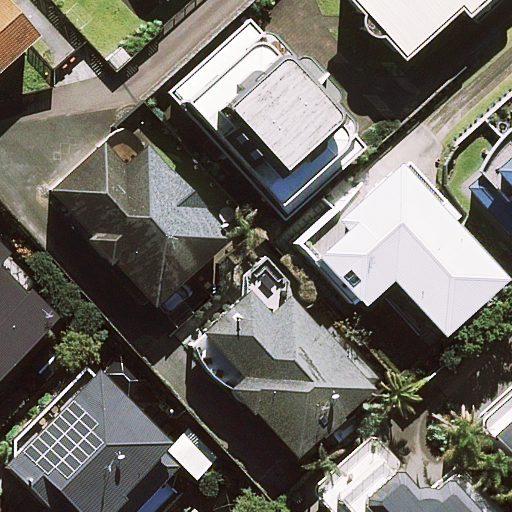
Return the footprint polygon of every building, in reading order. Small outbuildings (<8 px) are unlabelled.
[(0,0),(0,62),(39,29),(14,0),(0,0)] [(471,22),(496,0),(348,0),(358,10),(357,13),(356,16),(356,18),(356,21),(357,24),(358,26),(359,29),(361,31),(364,33),(366,34),(369,35),(371,36),(374,36),(377,35),(380,34),(399,56),(455,4),(471,22)] [(286,84),(264,61),(237,31),(167,95),(282,220),(352,156),(316,118),(298,97),(293,92),(286,84)] [(511,137),(511,143),(464,187),(511,241),(511,133),(510,135),(511,137)] [(100,142),(48,186),(85,231),(81,234),(107,265),(112,261),(147,302),(225,237),(147,144),(120,167),(100,142)] [(394,155),(296,242),(348,301),(354,296),(374,318),(390,303),(404,291),(437,328),(499,274),(394,155)] [(0,251),(0,364),(57,312),(0,251)] [(290,279),(267,254),(237,281),(242,286),(184,339),(289,454),(367,383),(280,288),(290,279)] [(130,511),(185,458),(92,366),(0,457),(0,458),(35,493),(48,480),(79,511),(130,511)] [(511,382),(468,422),(511,471),(511,382)] [(412,487),(375,444),(310,500),(320,511),(480,511),(438,464),(412,487)]
